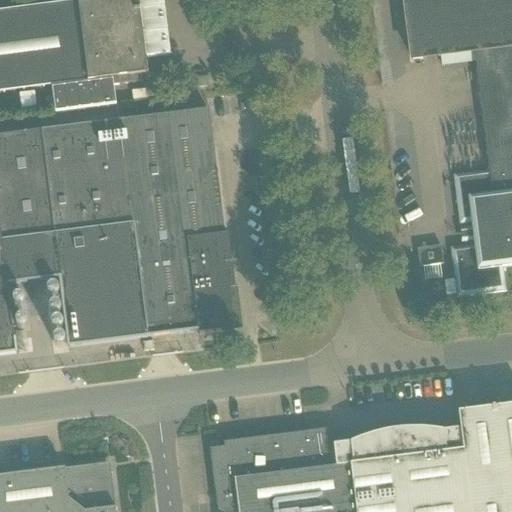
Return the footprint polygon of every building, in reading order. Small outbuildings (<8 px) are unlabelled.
[(51,88),(112,80),(118,80),(118,86),(145,82),(144,76),(148,76),(146,60),(138,0),(97,0),(97,1),(0,13),(0,93),(51,87),(51,88)] [(165,0),(138,0),(146,60),(172,56),(165,0)] [(511,0),(404,0),(412,61),(474,53),(489,172),(453,177),(460,226),(471,224),(474,246),(451,250),(457,299),(506,293),(503,269),(511,267),(511,0)] [(196,79),(198,89),(207,87),(206,78),(196,79)] [(115,106),(112,80),(51,88),(55,114),(115,106)] [(0,356),(16,355),(14,335),(8,285),(59,279),(68,348),(148,338),(198,332),(199,336),(234,331),(231,291),(235,291),(228,236),(224,236),(208,111),(121,123),(0,137),(0,356)] [(442,277),(442,247),(421,247),(420,276),(442,277)] [(511,511),(511,407),(458,414),(460,430),(443,433),(431,431),(419,430),(407,430),(395,431),(383,433),(372,436),(360,440),(349,444),(343,445),(342,442),(340,439),(334,434),(330,433),(327,433),(322,434),(322,431),(230,443),(231,448),(210,450),(217,511),(232,511),(238,511),(511,511)] [(115,511),(111,473),(106,474),(102,470),(101,466),(0,478),(0,511),(115,511)]
